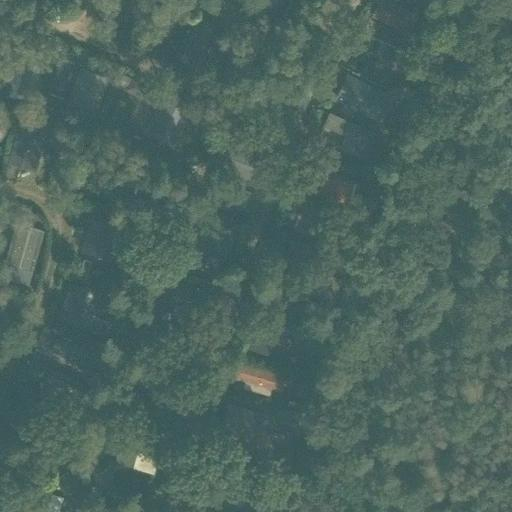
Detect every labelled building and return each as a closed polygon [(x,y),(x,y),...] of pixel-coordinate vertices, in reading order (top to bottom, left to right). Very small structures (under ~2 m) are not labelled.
[(380,0),(376,9),(372,19),(379,22),(393,29),(401,33),(411,12),(385,0),(380,0)] [(49,50),(20,43),(6,97),(34,104),(49,50)] [(80,70),(67,106),(95,116),(108,80),(80,70)] [(163,95),(147,131),(174,144),(191,107),(163,95)] [(0,140),(14,120),(0,110),(0,140)] [(47,127),(18,119),(6,164),(35,172),(47,127)] [(253,181),(262,157),(214,139),(205,163),(253,181)] [(82,155),(74,178),(120,193),(128,170),(82,155)] [(250,192),(217,179),(209,197),(243,210),(250,192)] [(143,231),(92,214),(78,252),(114,264),(123,244),(139,248),(143,231)] [(195,218),(185,244),(223,258),(232,231),(195,218)] [(170,281),(158,316),(171,320),(174,309),(203,318),(211,294),(170,281)] [(106,296),(71,283),(57,320),(106,336),(110,322),(99,317),(106,296)] [(107,354),(56,337),(50,353),(101,369),(107,354)] [(187,363),(147,352),(142,369),(182,380),(187,363)] [(50,374),(36,397),(76,420),(90,397),(50,374)] [(165,386),(127,375),(119,406),(157,416),(165,386)] [(126,430),(117,463),(132,468),(137,451),(159,457),(163,441),(126,430)]
